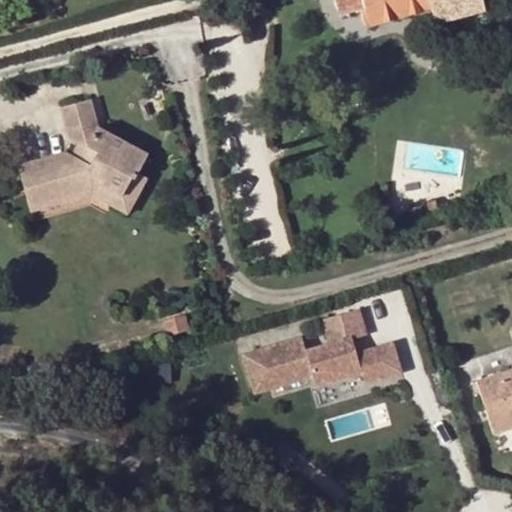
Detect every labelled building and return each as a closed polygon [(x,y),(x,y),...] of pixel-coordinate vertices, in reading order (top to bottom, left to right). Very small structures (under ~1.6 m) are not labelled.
[(363,3),(361,0),(334,0),(337,10),(363,3)] [(403,14),(399,0),(361,0),(363,3),(337,10),(339,18),(359,11),(363,25),(369,24),(403,14)] [(399,0),(403,14),(430,7),(434,18),(435,22),(484,9),(482,0),(399,0)] [(407,26),(434,18),(430,7),(403,14),(407,26)] [(407,26),(403,14),(369,24),(373,36),(407,26)] [(17,166),(28,206),(101,185),(122,196),(136,170),(139,172),(148,154),(98,127),(90,99),(60,108),(68,137),(78,142),(97,153),(91,164),(71,154),(67,152),(17,166)] [(78,142),(71,154),(91,164),(97,153),(78,142)] [(28,206),(30,213),(91,196),(128,216),(149,178),(139,172),(136,170),(122,196),(101,185),(28,206)] [(400,211),(404,229),(440,221),(435,200),(422,204),(422,206),(400,211)] [(296,337),(237,354),(246,385),(267,379),(270,387),(308,376),(310,385),(356,372),(359,383),(396,372),(387,343),(351,353),(346,339),(361,334),(353,309),(316,320),(324,344),(300,351),(296,337)] [(488,400),(482,402),(493,433),(511,427),(511,368),(480,378),(488,400)] [(475,380),(482,402),(488,400),(480,378),(475,380)] [(270,387),(267,379),(246,385),(249,394),(270,387)]
